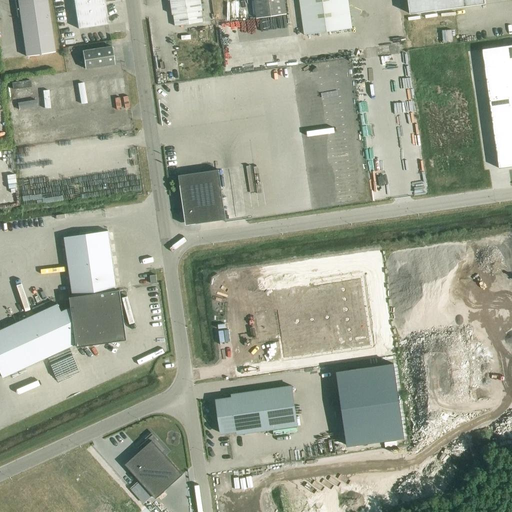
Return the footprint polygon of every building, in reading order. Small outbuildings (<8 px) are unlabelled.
[(14,0),(17,17),(20,17),(25,57),(54,52),(46,0),(14,0)] [(105,3),(114,1),(114,0),(73,0),(78,29),(108,25),(105,3)] [(170,0),(172,15),(173,15),(175,27),(203,22),(202,11),(203,11),(200,0),(170,0)] [(253,0),(256,19),(286,15),(284,0),(253,0)] [(299,0),(304,36),(353,29),(348,0),(299,0)] [(408,0),(410,14),(485,4),(484,0),(408,0)] [(511,45),(482,49),(499,169),(511,166),(511,45)] [(114,65),(111,46),(82,51),(85,70),(114,65)] [(13,98),(24,97),(24,93),(30,93),(29,81),(12,82),(13,98)] [(118,190),(122,166),(114,164),(113,168),(102,166),(98,190),(107,192),(108,189),(118,190)] [(51,176),(42,173),(37,194),(54,199),(56,190),(66,193),(67,187),(75,189),(80,171),(73,169),(72,173),(62,171),(61,174),(52,172),(51,176)] [(186,226),(226,220),(218,170),(178,176),(186,226)] [(31,175),(25,200),(33,202),(39,177),(31,175)] [(58,304),(0,330),(0,371),(3,378),(76,344),(77,348),(108,343),(124,322),(120,290),(116,291),(108,231),(64,237),(73,299),(70,299),(71,309),(61,312),(58,304)] [(265,312),(269,342),(289,339),(292,359),(371,347),(361,278),(281,289),(284,309),(265,312)] [(393,364),(336,372),(347,446),(404,438),(393,364)] [(297,426),(291,386),(232,395),(232,398),(220,399),(222,410),(218,411),(221,434),(237,432),(237,435),(297,426)] [(140,451),(125,465),(155,499),(183,475),(163,453),(166,450),(158,441),(152,435),(146,440),(138,448),(140,451)] [(87,464),(75,474),(77,477),(66,487),(88,511),(95,511),(112,498),(94,478),(97,476),(87,464)]
